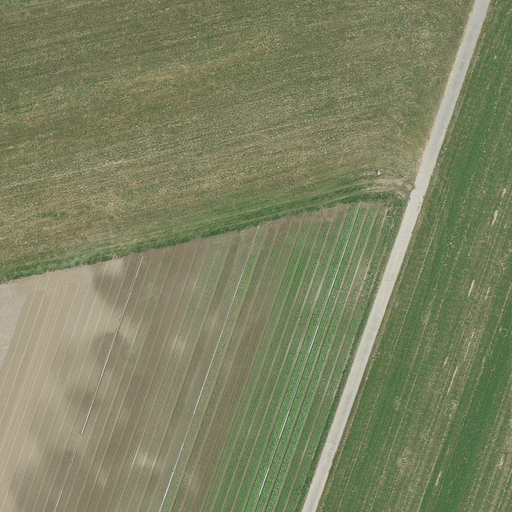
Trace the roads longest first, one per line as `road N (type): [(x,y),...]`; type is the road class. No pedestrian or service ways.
road 1 (track): [(310,511),(486,0)]
road 2 (track): [(421,188),(399,178),(215,227),(0,268)]
